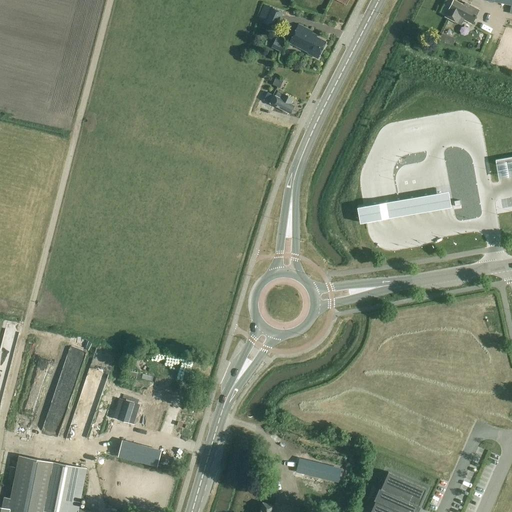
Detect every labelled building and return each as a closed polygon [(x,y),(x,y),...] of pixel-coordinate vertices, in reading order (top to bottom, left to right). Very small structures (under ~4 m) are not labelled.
[(445,17),(448,19),(455,22),(458,24),(461,19),(472,24),(479,11),(464,3),(463,5),(453,0),(445,17)] [(511,0),(494,0),(494,3),(511,6),(509,14),(511,14),(511,0)] [(283,14),(270,7),(264,5),(258,20),(263,23),(277,29),(283,14)] [(299,25),(290,43),(308,53),(308,54),(318,59),(320,56),(327,43),(312,35),(313,32),(299,25)] [(441,34),(439,42),(452,46),(455,39),(441,34)] [(484,44),(491,45),(493,36),(485,35),(484,44)] [(285,74),(283,81),(292,84),(294,76),(285,74)] [(295,100),(285,95),(276,90),(273,95),(267,92),(263,101),(271,104),(291,115),(296,107),(292,105),(295,100)] [(511,162),(511,157),(495,160),(496,165),(511,162)] [(511,176),(511,162),(496,165),(498,179),(511,176)] [(379,204),(364,206),(364,207),(360,208),(362,222),(366,221),(366,222),(382,219),(443,209),(451,207),(448,191),(440,193),(379,204)] [(123,379),(119,393),(137,399),(141,384),(123,379)] [(168,397),(176,399),(177,392),(170,390),(168,397)] [(87,409),(87,418),(95,418),(95,409),(87,409)] [(85,511),(77,510),(86,470),(20,456),(12,499),(10,509),(2,507),(0,507),(0,511),(85,511)] [(339,468),(303,461),(300,460),(297,473),(301,474),(336,481),(339,468)] [(415,511),(426,489),(388,472),(376,500),(374,499),(374,500),(376,500),(370,511),(415,511)] [(295,511),(296,509),(281,504),(280,506),(274,504),(273,506),(262,503),(259,511),(295,511)]
